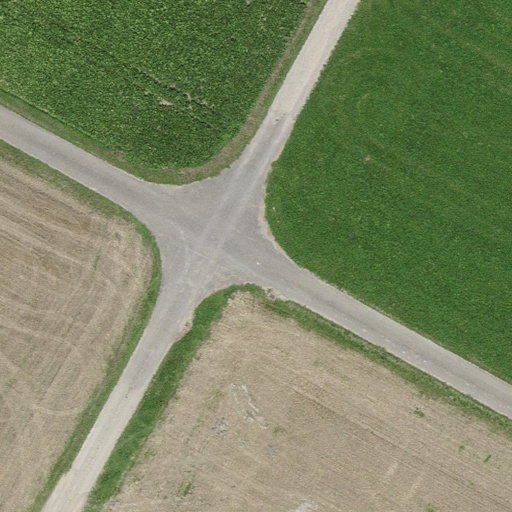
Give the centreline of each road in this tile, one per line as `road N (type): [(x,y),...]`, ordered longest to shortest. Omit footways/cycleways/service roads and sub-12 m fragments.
road 1 (track): [(67,511),(349,0)]
road 2 (residential): [(0,120),(511,401)]
